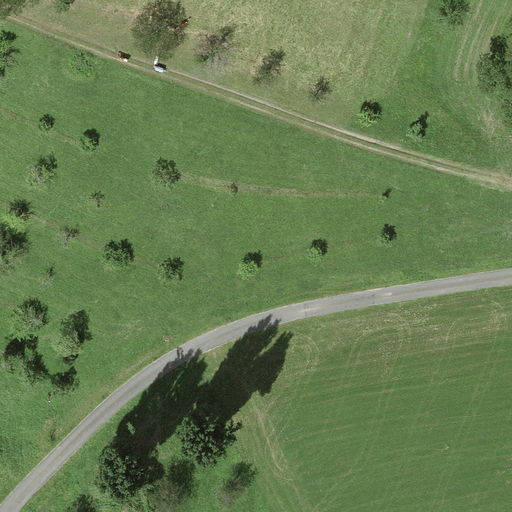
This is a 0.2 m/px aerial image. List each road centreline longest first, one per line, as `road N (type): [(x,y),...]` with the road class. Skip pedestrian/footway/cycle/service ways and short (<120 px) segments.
road 1 (unclassified): [(4,511),(47,462),(154,368),(215,337),(309,304),(511,276)]
road 2 (track): [(511,187),(0,13)]
